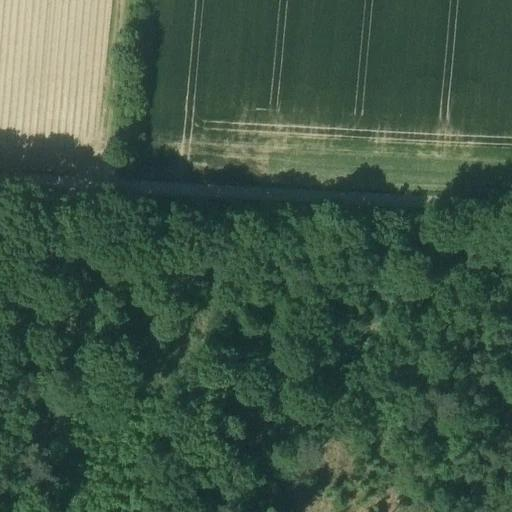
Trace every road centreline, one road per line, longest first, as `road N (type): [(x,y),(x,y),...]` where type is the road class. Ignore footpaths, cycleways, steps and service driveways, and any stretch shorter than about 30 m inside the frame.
road 1 (track): [(132,0),(115,189),(36,511)]
road 2 (track): [(0,182),(511,208)]
